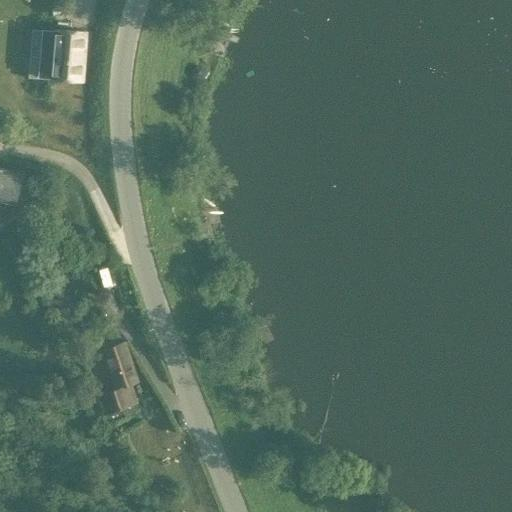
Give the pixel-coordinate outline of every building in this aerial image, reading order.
[(84,82),(88,32),(33,28),(30,78),(84,82)] [(206,76),(206,70),(202,65),(195,66),(191,70),(191,76),(196,81),(202,81),(206,76)] [(0,201),(16,206),(25,175),(0,167),(0,201)] [(62,339),(86,334),(77,295),(54,300),(62,339)] [(132,385),(140,382),(127,343),(104,351),(117,390),(100,396),(107,413),(138,403),(132,385)]
